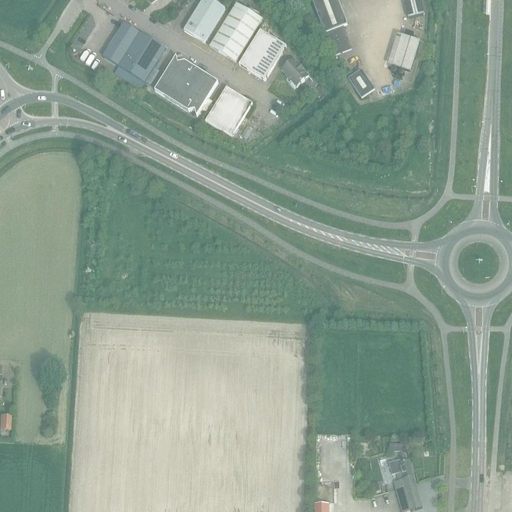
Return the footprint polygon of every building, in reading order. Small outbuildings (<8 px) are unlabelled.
[(203,0),(184,32),(205,44),(226,10),(208,0),(203,0)] [(343,27),(347,26),(337,0),(313,0),(312,1),(321,24),(333,58),(352,50),(343,27)] [(420,0),(403,0),(409,20),(424,16),(420,0)] [(210,48),(235,64),(262,21),(236,6),(210,48)] [(166,51),(139,34),(124,25),(103,58),(118,68),(144,85),(166,51)] [(260,32),(239,66),(265,82),(286,48),(260,32)] [(401,36),(392,68),(411,74),(420,42),(401,36)] [(196,118),(218,84),(185,63),(178,65),(176,58),(155,92),(188,113),(195,112),(196,118)] [(297,89),(309,78),(303,72),(304,71),(299,67),(293,60),(281,71),(291,82),(289,84),(294,90),(296,88),(297,89)] [(353,76),(348,80),(361,100),(368,95),(375,91),(361,71),(353,76)] [(231,140),(253,105),(226,89),(205,124),(231,140)] [(1,417),(0,430),(10,431),(11,417),(1,417)] [(400,461),(389,464),(392,476),(398,475),(400,481),(394,483),(401,511),(411,511),(422,509),(409,462),(401,464),(400,461)] [(381,492),(378,484),(365,487),(368,495),(381,492)]
